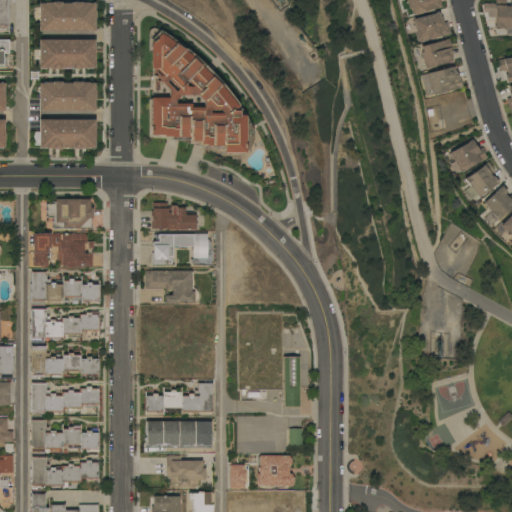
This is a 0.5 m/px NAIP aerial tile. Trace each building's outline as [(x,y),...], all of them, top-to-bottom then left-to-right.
[(0,0),(8,0),(8,9),(7,9),(7,22),(9,22),(9,35),(0,35),(0,0)] [(406,0),(440,0),(442,7),(413,15),(411,9),(409,9),(406,0)] [(511,28),(494,28),(494,5),(495,5),(495,0),(506,0),(505,6),(509,7),(509,4),(511,4),(511,28)] [(39,32),(39,4),(45,4),(45,3),(52,3),(52,2),(61,2),(61,4),(72,4),(72,2),(81,2),(81,3),(88,3),(88,4),(95,4),(95,11),(95,18),(95,32),(39,32)] [(439,13),(441,18),(443,23),(447,22),(450,34),(420,42),(419,38),(418,38),(413,19),(439,13)] [(184,47),(208,69),(234,98),(251,125),(252,131),(253,134),(253,139),(251,143),(248,148),(244,152),(237,156),(233,157),(229,157),(223,155),(208,149),(179,141),(164,138),(148,138),(149,99),(150,99),(150,98),(154,98),(154,90),(151,90),(152,69),(150,69),(148,32),(149,30),(151,28),(152,28),(155,28),(184,47)] [(421,53),(423,52),(421,46),(445,40),(449,39),(452,50),(451,50),(452,55),(451,56),(452,61),(425,69),(421,53)] [(9,54),(3,54),(3,58),(5,58),(5,64),(3,64),(3,65),(2,65),(2,66),(0,66),(0,40),(9,40),(9,54)] [(94,40),(94,50),(95,50),(95,56),(95,68),(93,68),(93,69),(81,69),(81,70),(72,70),(72,69),(61,69),(52,69),(46,69),(41,69),(41,68),(39,68),(39,40),(94,40)] [(511,79),(511,80),(511,81),(506,83),(504,74),(506,74),(505,70),(500,71),(499,68),(498,61),(511,57),(511,79)] [(453,67),(455,72),(456,72),(457,77),(459,77),(462,88),(458,89),(458,88),(434,95),(433,89),(431,90),(427,74),(453,67)] [(39,112),(39,83),(45,83),(52,83),(52,82),(81,82),(81,83),(88,83),(95,83),(95,91),(95,98),(95,112),(39,112)] [(95,120),(95,148),(88,148),(81,148),(81,149),(72,149),(72,148),(61,148),(61,149),(52,149),(41,149),(41,148),(39,148),(39,120),(95,120)] [(449,153),(469,142),(468,142),(472,140),(477,148),(478,149),(481,148),(481,149),(483,148),(485,152),(484,153),(487,159),(479,163),(479,162),(470,167),(470,168),(462,173),(459,169),(449,153)] [(471,187),(471,188),(464,179),(466,177),(466,178),(488,162),(494,171),(490,174),(492,177),(494,176),(499,183),(496,185),(496,184),(478,197),(471,187)] [(501,186),(507,192),(505,194),(508,197),(511,194),(511,206),(500,218),(498,220),(491,213),(492,212),(484,203),(501,186)] [(90,199),(90,208),(92,208),(92,218),(92,228),(52,229),(52,222),(52,221),(52,217),(46,217),(46,216),(47,216),(47,212),(46,212),(46,210),(46,206),(46,204),(55,204),(55,199),(90,199)] [(167,203),(167,207),(170,207),(170,206),(176,206),(176,208),(184,208),(184,213),(194,213),(194,217),(196,217),(196,227),(195,227),(195,230),(174,230),(174,229),(151,229),(151,211),(152,211),(152,203),(167,203)] [(511,214),(511,235),(509,232),(508,233),(501,226),(511,214)] [(32,243),(32,237),(33,237),(33,234),(42,234),(42,233),(49,233),(49,234),(50,234),(50,249),(47,249),(47,251),(47,258),(47,261),(49,261),(49,268),(40,268),(40,266),(33,266),(32,266),(32,260),(33,260),(33,243),(32,243)] [(73,267),(73,268),(66,268),(66,267),(61,267),(61,254),(60,254),(60,253),(57,253),(57,245),(59,245),(59,242),(61,242),(61,234),(63,234),(63,233),(66,233),(66,234),(70,234),(70,233),(77,233),(77,234),(78,234),(78,233),(85,233),(85,234),(86,234),(86,244),(84,244),(84,252),(88,252),(88,249),(87,249),(87,242),(93,242),(93,249),(91,249),(91,267),(73,267)] [(206,234),(206,239),(208,240),(210,242),(210,244),(210,246),(212,256),(212,258),(211,261),(211,265),(192,266),(192,264),(191,263),(190,262),(190,260),(192,260),(192,259),(191,246),(171,247),(172,265),(151,266),(151,252),(153,252),(152,246),(151,245),(151,244),(152,243),(153,242),(155,242),(155,239),(153,235),(206,234)] [(45,271),(46,278),(49,278),(49,283),(45,283),(45,284),(50,284),(50,283),(55,283),(55,284),(62,284),(62,280),(67,280),(67,279),(73,279),(73,280),(80,280),(80,284),(85,284),(85,283),(91,283),(91,284),(98,284),(98,285),(99,285),(99,300),(98,300),(98,304),(85,304),(85,301),(80,301),(80,300),(67,300),(67,298),(62,298),(62,304),(49,304),(49,302),(44,302),(44,304),(29,304),(29,283),(31,283),(31,271),(45,271)] [(164,304),(164,296),(171,296),(171,291),(167,291),(167,295),(163,295),(163,289),(145,289),(145,271),(190,271),(190,272),(193,272),(193,287),(194,288),(196,290),(197,293),(198,295),(198,298),(195,303),(194,302),(194,304),(164,304)] [(45,308),(46,317),(47,316),(48,316),(48,321),(49,321),(49,320),(54,320),(54,321),(60,321),(60,318),(67,318),(67,316),(73,316),(73,318),(78,318),(78,314),(85,314),(85,313),(98,313),(98,319),(99,319),(99,330),(97,330),(97,337),(85,338),(85,331),(81,332),(81,335),(80,335),(80,337),(67,337),(67,335),(63,335),(63,339),(62,339),(62,341),(50,341),(50,338),(44,339),(44,341),(32,341),(32,340),(29,341),(29,321),(30,321),(30,309),(45,308)] [(0,345),(12,345),(12,358),(14,358),(14,378),(0,378),(0,345)] [(45,345),(45,353),(48,353),(48,358),(49,358),(49,357),(54,357),(54,358),(61,358),(61,354),(67,354),(67,353),(72,353),(72,354),(80,354),(80,358),(85,358),(85,357),(90,357),(90,358),(97,358),(97,359),(99,359),(99,375),(97,375),(97,378),(85,378),(85,376),(79,376),(79,374),(67,374),(67,371),(61,371),(62,378),(49,378),(49,376),(43,376),(43,378),(29,378),(29,357),(30,357),(30,346),(45,345)] [(283,357),(299,357),(299,408),(283,408),(283,357)] [(0,382),(10,382),(10,405),(0,405),(0,382)] [(31,382),(45,382),(45,390),(48,390),(48,394),(54,394),(54,395),(60,395),(60,391),(67,391),(67,390),(72,390),(72,391),(78,391),(78,388),(85,388),(85,387),(90,387),(90,388),(98,388),(97,408),(85,408),(85,405),(81,405),(81,408),(80,408),(80,412),(67,411),(67,409),(63,409),(63,412),(62,412),(62,416),(50,415),(50,413),(44,413),(44,415),(29,415),(29,408),(30,405),(31,382)] [(212,395),(213,395),(213,415),(198,415),(198,413),(192,413),(192,416),(180,416),(180,409),(175,409),(175,411),(162,411),(162,412),(157,412),(157,415),(144,415),(144,411),(143,411),(143,397),(144,397),(144,395),(151,395),(151,394),(156,394),(156,395),(162,395),(162,391),(169,391),(169,390),(175,390),(175,391),(180,391),(180,395),(187,395),(187,394),(193,394),(193,395),(198,395),(198,394),(194,394),(194,390),(196,390),(197,383),(212,383),(212,395)] [(0,418),(7,419),(7,431),(12,431),(12,442),(0,442),(0,418)] [(30,419),(45,419),(45,427),(48,427),(48,431),(54,431),(54,432),(61,432),(61,428),(67,428),(67,427),(72,427),(72,425),(80,425),(80,432),(85,432),(85,431),(90,431),(90,432),(97,432),(97,433),(99,433),(99,448),(97,448),(97,452),(85,452),(85,449),(79,449),(79,448),(67,448),(67,446),(61,446),(61,452),(49,452),(49,449),(43,449),(43,452),(31,452),(31,449),(30,449),(30,419)] [(210,422),(210,448),(145,448),(145,422),(210,422)] [(301,447),(288,448),(288,429),(301,429),(301,447)] [(0,455),(12,456),(12,473),(0,473),(0,488),(11,488),(11,500),(10,500),(10,501),(0,501),(0,455)] [(45,456),(45,464),(48,464),(48,469),(50,469),(50,467),(55,467),(55,466),(60,466),(60,465),(67,465),(67,464),(72,464),(72,466),(78,466),(78,462),(85,462),(85,460),(90,460),(90,462),(97,462),(97,482),(85,482),(85,479),(81,479),(81,482),(80,482),(80,485),(68,485),(68,483),(63,483),(63,486),(62,486),(62,489),(49,489),(49,491),(45,491),(45,486),(44,486),(44,489),(29,489),(29,469),(31,469),(31,456),(45,456)] [(180,456),(180,459),(181,459),(181,461),(201,461),(202,468),(204,468),(205,482),(197,482),(197,487),(177,487),(169,487),(169,477),(166,477),(166,469),(165,469),(165,456),(180,456)] [(258,457),(290,457),(290,460),(291,460),(291,465),(290,465),(290,475),(293,475),(293,486),(256,486),(256,474),(258,474),(258,457)] [(229,489),(230,466),(244,466),(244,489),(229,489)] [(191,511),(191,501),(188,501),(188,494),(188,493),(197,493),(197,492),(202,492),(202,493),(210,492),(211,493),(212,495),(212,505),(212,511),(191,511)] [(45,494),(44,508),(47,508),(47,509),(50,509),(50,507),(49,507),(49,504),(64,504),(64,509),(78,509),(78,505),(98,505),(98,511),(30,511),(30,494),(45,494)] [(179,511),(151,511),(151,506),(153,506),(153,497),(179,497),(179,511)]
